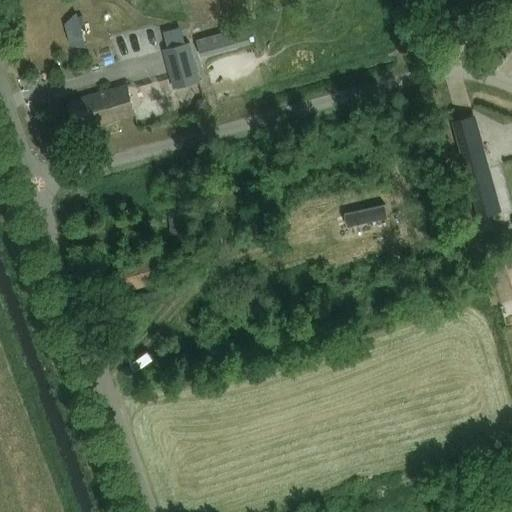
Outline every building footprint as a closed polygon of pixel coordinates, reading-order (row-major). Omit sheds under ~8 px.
[(77,11),(65,24),(69,42),(86,46),(77,11)] [(202,57),(251,43),(247,26),(197,39),(202,57)] [(168,48),(162,50),(173,89),(201,81),(190,42),(186,44),(168,48)] [(129,83),(109,88),(67,99),(73,122),(81,121),(83,127),(136,114),(129,83)] [(206,97),(197,99),(199,109),(208,106),(206,97)] [(474,116),(449,122),(454,140),(455,145),(480,139),(478,133),(474,116)] [(487,165),(462,171),(475,218),(499,212),(487,165)] [(190,200),(170,203),(174,231),(193,229),(190,200)] [(386,205),(346,214),(349,227),(389,219),(386,205)] [(130,290),(165,281),(156,251),(117,262),(123,284),(128,283),(130,290)]
